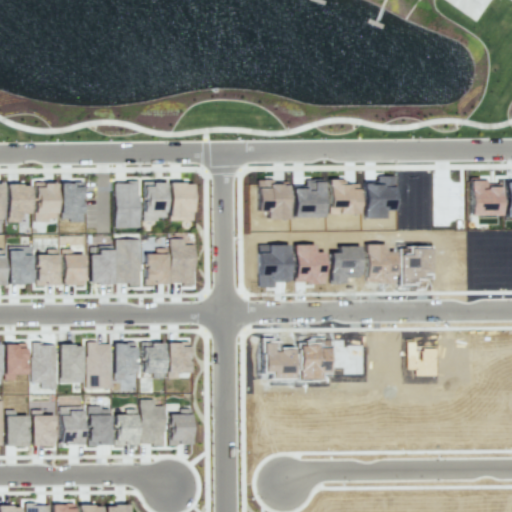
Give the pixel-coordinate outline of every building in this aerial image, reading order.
[(382,217),(382,210),(391,210),(390,175),(374,175),(374,181),(360,181),(360,217),(382,217)] [(319,178),(302,178),(303,184),(289,185),(289,216),(320,216),(319,178)] [(497,183),(483,183),(483,179),(467,178),(466,214),(497,215),(497,183)] [(355,183),(340,184),(340,179),(324,179),(325,207),(334,207),(334,213),(355,213),(355,183)] [(511,179),(502,180),(502,216),(511,216),(511,179)] [(284,180),(253,180),(254,210),(263,210),(263,219),(285,218),(284,180)] [(162,216),(161,181),(140,182),(141,221),(154,220),(154,216),(162,216)] [(165,182),(181,181),(181,183),(188,183),(189,220),(166,221),(165,182)] [(111,184),(113,227),(136,226),(134,183),(111,184)] [(26,184),(3,184),(3,222),(17,221),(17,213),(27,213),(26,184)] [(78,205),(78,195),(60,194),(59,208),(69,209),(69,204),(78,205)] [(31,213),(44,220),(54,201),(49,198),(45,206),(36,202),(31,213)] [(190,244),(181,244),(181,238),(166,238),(166,284),(190,284),(190,244)] [(135,281),(134,258),(116,258),(116,252),(130,252),(130,239),(113,239),(114,277),(120,276),(120,282),(135,281)] [(382,243),(360,244),(361,282),(391,282),(391,251),(382,251),(382,243)] [(254,286),(271,287),(271,281),(284,281),(285,244),(254,244),(254,286)] [(320,251),(311,251),(310,244),(289,244),(290,283),(321,282),(320,251)] [(85,283),(109,283),(109,245),(85,246),(85,283)] [(356,276),(356,245),(333,246),(333,252),(325,252),(325,283),(343,283),(343,277),(356,276)] [(27,246),(5,246),(4,283),(27,283),(27,246)] [(163,247),(152,248),(152,253),(140,253),(140,284),(163,284),(163,247)] [(77,256),(58,256),(59,276),(77,275),(77,256)] [(54,257),(34,257),(33,282),(53,282),(54,257)] [(107,388),(106,342),(82,342),(82,388),(107,388)] [(109,343),(109,379),(120,378),(120,372),(132,372),(132,342),(109,343)] [(160,342),(138,342),(138,377),(160,377),(160,342)] [(163,343),(163,377),(175,377),(175,372),(186,372),(186,342),(163,343)] [(260,372),(268,372),(268,378),(290,377),(290,348),(271,348),(271,342),(259,342),(260,372)] [(0,343),(0,355),(0,379),(11,379),(11,374),(23,374),(22,343),(0,343)] [(52,388),(51,343),(27,343),(28,382),(35,382),(35,388),(52,388)] [(326,371),(325,346),(317,346),(317,343),(295,343),(295,379),(316,379),(316,371),(326,371)] [(77,381),(77,350),(66,350),(66,354),(58,354),(58,376),(62,376),(62,381),(77,381)] [(112,414),(112,443),(134,444),(134,442),(155,442),(155,437),(159,437),(160,407),(150,407),(150,399),(135,399),(135,415),(112,414)] [(78,406),(55,406),(56,444),(79,443),(78,406)] [(106,406),(83,407),(84,445),(107,445),(106,406)] [(164,414),(165,444),(187,444),(187,408),(177,408),(177,413),(164,414)] [(1,446),(23,445),(23,415),(11,415),(11,409),(0,410),(1,446)] [(50,415),(38,414),(38,409),(27,409),(27,445),(50,445),(50,415)] [(48,503),(47,511),(70,511),(71,503),(48,503)]
